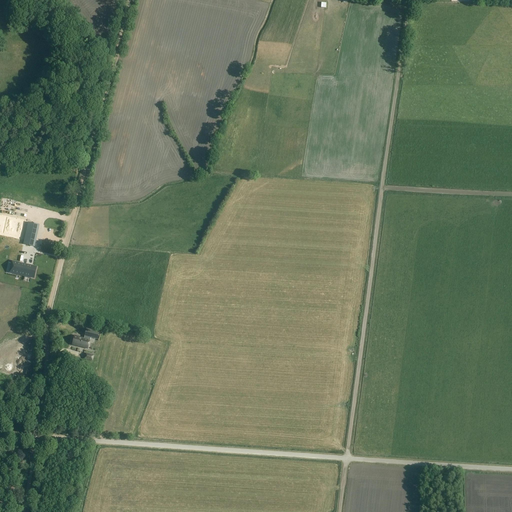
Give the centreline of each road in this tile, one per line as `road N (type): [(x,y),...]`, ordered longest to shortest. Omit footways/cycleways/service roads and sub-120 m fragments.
road 1 (track): [(339,511),(408,12),(394,0)]
road 2 (unclassified): [(511,469),(0,434)]
road 3 (track): [(37,436),(48,305),(129,0)]
road 4 (track): [(511,194),(382,187)]
